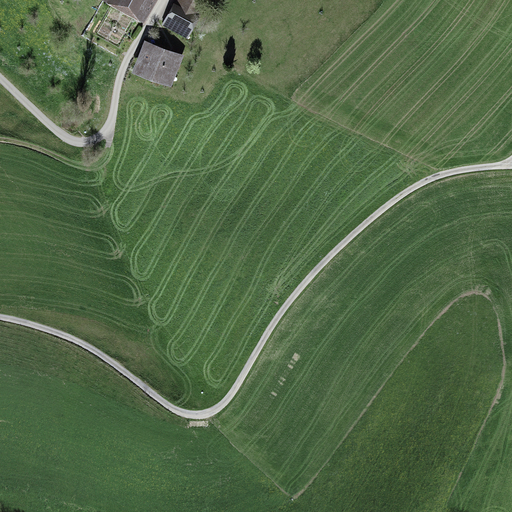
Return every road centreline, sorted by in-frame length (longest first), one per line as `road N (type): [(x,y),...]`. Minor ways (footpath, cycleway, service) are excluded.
road 1 (unclassified): [(0,318),(82,345),(183,415),(208,415),(226,401),(313,273),(398,196),(441,175),(503,165)]
road 2 (track): [(0,139),(83,165),(106,151),(110,125)]
